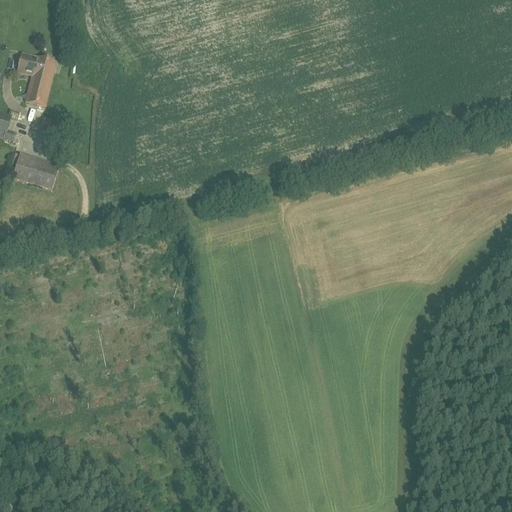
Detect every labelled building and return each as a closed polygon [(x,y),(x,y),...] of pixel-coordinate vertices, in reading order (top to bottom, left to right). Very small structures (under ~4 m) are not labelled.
[(43,109),(53,63),(18,55),(14,72),(31,76),(25,105),(43,109)] [(85,64),(82,68),(81,72),(82,76),(84,80),(88,82),(92,83),(96,82),(100,80),(102,77),(103,73),(103,68),(100,65),(97,62),(93,61),(89,62),(85,64)] [(14,118),(0,114),(0,140),(15,144),(17,135),(10,134),(14,118)] [(45,119),(43,127),(50,130),(53,121),(45,119)] [(58,168),(19,156),(11,181),(50,194),(58,168)]
